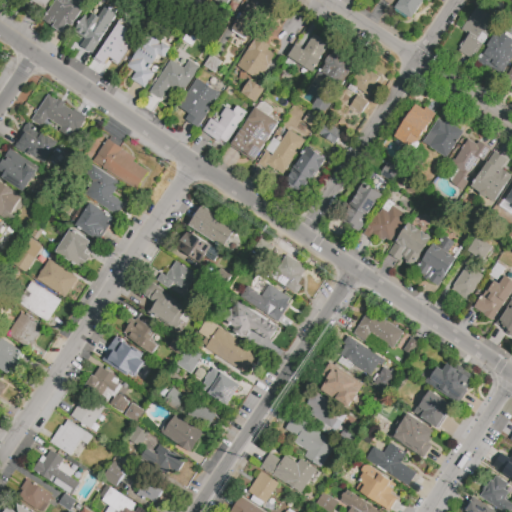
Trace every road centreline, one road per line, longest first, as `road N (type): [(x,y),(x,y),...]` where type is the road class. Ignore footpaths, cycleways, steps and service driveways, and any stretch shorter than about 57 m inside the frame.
road 1 (residential): [(511,376),(0,33)]
road 2 (residential): [(193,164),(0,455)]
road 3 (residential): [(357,272),(195,511)]
road 4 (residential): [(460,0),(304,238)]
road 5 (residential): [(511,124),(326,0)]
road 6 (residential): [(511,384),(427,511)]
